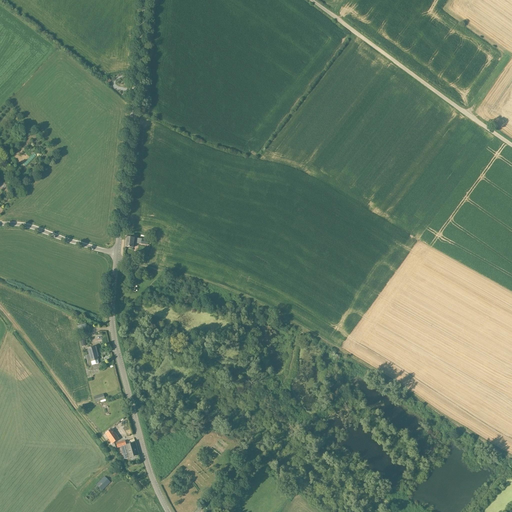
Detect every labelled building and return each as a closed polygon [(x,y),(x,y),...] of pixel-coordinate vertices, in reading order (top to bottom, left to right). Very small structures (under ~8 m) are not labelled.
[(136,243),(141,244),(142,239),(137,239),(137,236),(132,235),(131,238),(127,238),(126,247),(133,248),(134,241),(136,242),(136,243)] [(87,327),(86,324),(77,326),(77,330),(83,328),(85,334),(88,333),(87,327)] [(99,363),(98,360),(97,357),(98,356),(96,347),(88,349),(89,355),(86,355),(88,363),(91,362),(92,365),(99,363)] [(106,401),(105,399),(104,394),(94,397),(96,403),(100,401),(101,403),(101,402),(106,401)] [(112,444),(113,444),(120,439),(113,429),(105,434),(112,444)] [(139,456),(135,443),(121,447),(123,454),(125,459),(129,458),(139,456)] [(90,502),(102,491),(110,483),(105,477),(99,482),(96,485),(96,486),(85,497),(90,502)]
